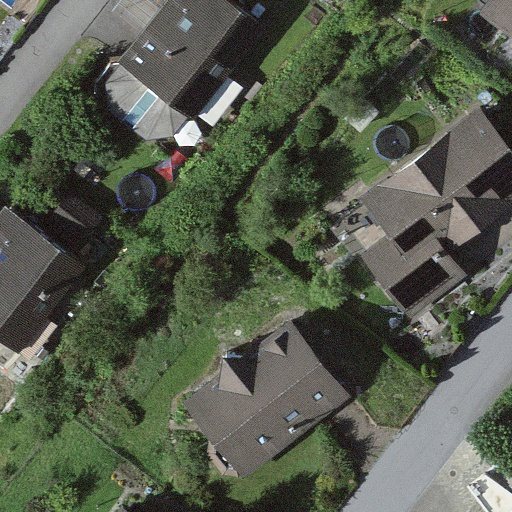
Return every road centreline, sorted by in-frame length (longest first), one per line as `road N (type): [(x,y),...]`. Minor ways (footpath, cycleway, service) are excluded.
road 1 (residential): [(380,511),(511,344)]
road 2 (residential): [(80,0),(0,103)]
